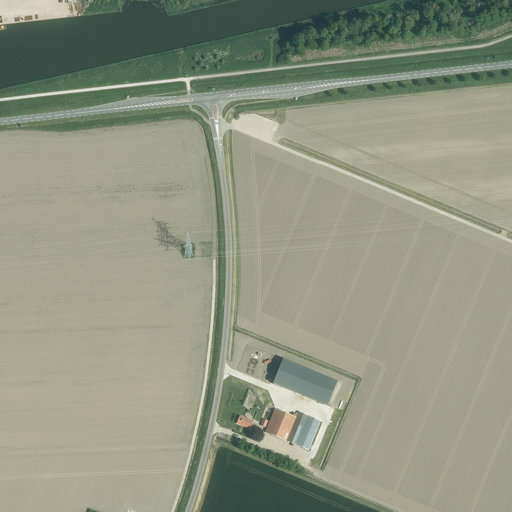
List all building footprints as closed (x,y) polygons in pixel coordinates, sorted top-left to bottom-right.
[(336,382),(284,361),(274,385),(326,406),(336,382)] [(286,442),(296,419),(274,410),(265,433),(286,442)] [(298,413),(296,419),(286,442),(296,446),(308,417),(298,413)] [(250,429),(253,422),(239,416),(236,424),(250,429)] [(321,422),(308,417),(296,446),(308,451),(321,422)]
